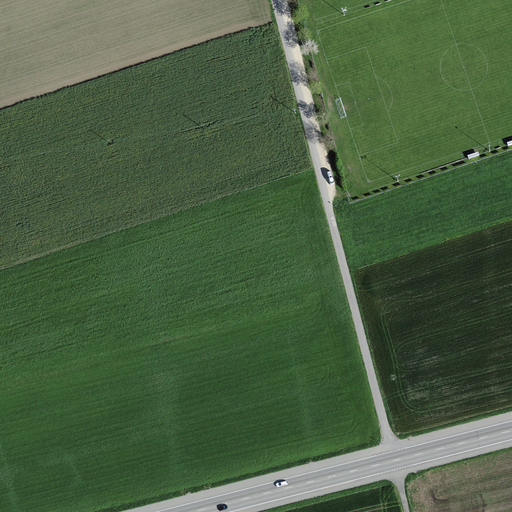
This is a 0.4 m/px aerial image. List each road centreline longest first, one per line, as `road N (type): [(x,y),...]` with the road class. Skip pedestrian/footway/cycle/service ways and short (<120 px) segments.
road 1 (residential): [(275,0),(393,461)]
road 2 (primary): [(195,511),(393,461)]
road 3 (primary): [(393,461),(511,431)]
